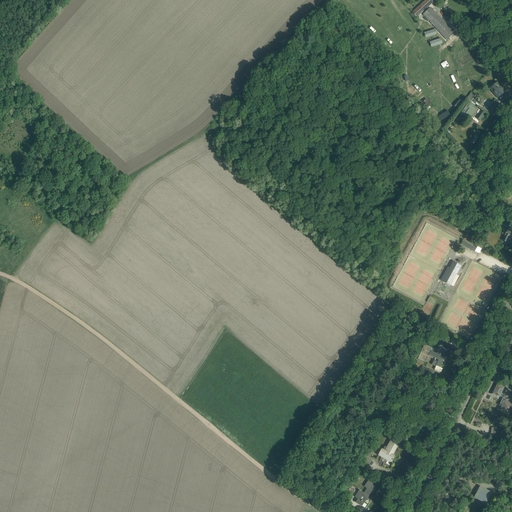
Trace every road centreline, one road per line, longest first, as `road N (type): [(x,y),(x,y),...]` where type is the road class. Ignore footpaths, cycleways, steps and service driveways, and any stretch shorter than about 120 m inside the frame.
road 1 (track): [(321,9),(222,120),(59,216),(11,278)]
road 2 (track): [(296,493),(92,330),(0,273)]
road 3 (tertiary): [(412,511),(511,297)]
